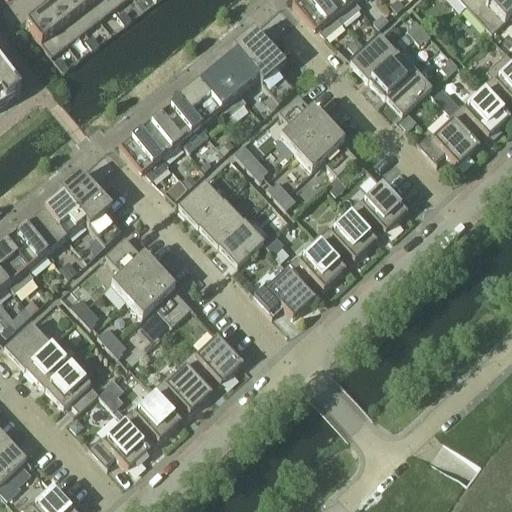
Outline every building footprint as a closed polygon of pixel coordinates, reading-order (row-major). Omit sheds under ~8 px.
[(82,39),(99,26),(78,0),(63,0),(57,5),(82,39)] [(78,0),(99,26),(115,14),(104,0),(78,0)] [(104,0),(115,14),(131,1),(130,0),(104,0)] [(323,45),(340,31),(314,0),(306,0),(308,2),(291,14),(315,38),(316,37),(323,45)] [(353,7),(352,7),(346,0),(314,0),(340,31),(359,15),(353,7)] [(452,0),(464,13),(478,0),(452,0)] [(489,40),(511,19),(511,5),(507,0),(478,0),(464,13),(489,40)] [(66,51),(82,39),(57,5),(40,18),(66,51)] [(119,19),(126,28),(130,25),(123,16),(119,19)] [(49,64),(66,51),(40,18),(23,31),(49,64)] [(122,31),(126,28),(119,19),(115,22),(122,31)] [(377,34),(386,26),(380,20),(371,28),(377,34)] [(411,44),(421,35),(413,27),(408,31),(410,33),(405,38),(411,44)] [(423,48),(429,43),(421,35),(411,44),(417,51),(422,46),(423,48)] [(87,44),(93,53),(97,50),(91,41),(87,44)] [(394,61),(393,60),(377,43),(348,70),(366,88),(394,61)] [(90,56),(93,53),(87,44),(83,47),(90,56)] [(256,52),(252,55),(243,44),(230,55),(234,60),(236,60),(257,86),(256,87),(276,111),(292,97),(271,74),(273,72),(256,52)] [(346,53),(351,58),(360,50),(354,44),(346,53)] [(238,102),(256,87),(257,86),(236,60),(234,60),(231,62),(233,64),(226,70),(216,76),(238,102)] [(411,78),(411,77),(394,60),(393,60),(394,61),(366,88),(383,105),(411,78)] [(59,63),(54,67),(52,68),(60,78),(66,74),(59,63)] [(445,81),(455,72),(448,64),(442,68),(444,70),(439,75),(445,81)] [(511,68),(511,70),(493,86),(490,83),(477,94),(480,98),(481,97),(494,111),(495,110),(504,102),(511,110),(511,68)] [(244,110),(238,102),(216,76),(211,78),(213,81),(206,86),(197,92),(218,118),(225,126),(244,110)] [(401,122),(429,96),(411,76),(411,77),(411,78),(383,105),(401,122)] [(199,134),(218,118),(197,92),(192,94),(194,97),(187,102),(177,108),(199,134)] [(495,110),(494,111),(481,97),(480,98),(462,115),(459,111),(446,123),(449,126),(450,125),(464,139),(473,130),(486,144),(506,125),(507,126),(508,125),(495,110)] [(290,134),(309,116),(296,101),(276,119),(290,134)] [(447,122),(457,113),(452,107),(442,116),(447,122)] [(179,150),(199,134),(177,108),(172,110),(174,113),(167,118),(158,124),(179,150)] [(294,162),(325,133),(309,116),(290,134),(278,145),(294,162)] [(405,137),(415,128),(407,120),(397,128),(405,137)] [(160,166),(179,150),(158,124),(153,126),(155,129),(148,134),(138,140),(160,166)] [(477,153),(464,139),(450,125),(449,126),(431,143),(428,139),(415,151),(432,169),(442,159),(455,172),(476,153),(476,154),(477,153)] [(321,168),(340,150),(325,133),(294,162),(309,179),(321,168)] [(158,167),(160,166),(138,140),(133,142),(135,145),(129,150),(118,156),(149,187),(164,173),(158,167)] [(222,161),(232,151),(227,145),(217,155),(222,161)] [(335,182),(354,164),(340,150),(321,168),(335,182)] [(245,175),(255,166),(242,151),(232,160),(245,175)] [(211,169),(221,161),(215,155),(206,162),(211,169)] [(261,182),(266,177),(255,166),(245,175),(257,188),(263,183),(261,182)] [(185,195),(194,187),(188,180),(179,188),(185,195)] [(333,202),(344,193),(334,183),(324,192),(333,202)] [(83,194),(79,198),(69,187),(56,197),(61,203),(62,202),(83,228),(82,229),(103,254),(118,239),(98,216),(100,214),(83,194)] [(177,187),(171,192),(178,200),(184,195),(177,187)] [(272,204),(282,195),(276,188),(271,193),(270,191),(265,196),(272,204)] [(222,210),(221,209),(202,189),(176,214),(196,234),(222,210)] [(413,228),(405,220),(379,191),(359,210),(356,206),(343,218),(346,221),(348,220),(361,234),(371,225),(383,239),(404,221),(412,229),(413,228)] [(284,216),(294,207),(282,195),(272,204),(284,216)] [(64,244),(82,229),(83,228),(62,202),(61,203),(57,205),(59,207),(52,213),(43,218),(64,244)] [(241,230),(240,228),(222,208),(221,209),(222,210),(196,234),(216,253),(241,230)] [(45,260),(64,244),(43,218),(38,221),(40,223),(33,228),(23,234),(45,260)] [(361,234),(348,220),(346,221),(328,238),(325,235),(312,246),(316,250),(317,249),(330,263),(330,262),(340,254),(352,267),(373,249),(374,250),(375,249),(361,234)] [(261,250),(262,250),(241,228),(240,228),(241,230),(216,253),(236,273),(261,250)] [(25,276),(45,260),(23,234),(18,237),(20,239),(14,244),(4,250),(25,276)] [(92,263),(103,253),(95,244),(87,250),(92,263)] [(121,281),(140,263),(122,244),(103,262),(121,281)] [(262,250),(261,250),(270,259),(277,253),(268,244),(262,250)] [(330,262),(330,263),(317,249),(316,250),(298,267),(294,263),(281,275),(285,278),(286,277),(299,291),(309,282),(321,296),(342,277),(343,278),(343,277),(330,262)] [(25,276),(4,250),(0,252),(0,254),(1,255),(0,255),(0,285),(6,292),(13,300),(32,284),(25,276)] [(277,268),(286,259),(279,252),(270,260),(277,268)] [(77,259),(86,269),(92,264),(83,254),(77,259)] [(124,309),(156,280),(140,263),(121,281),(109,292),(124,309)] [(66,286),(76,278),(67,267),(57,275),(66,286)] [(299,291),(286,277),(285,278),(267,295),(263,291),(251,303),(267,321),(278,311),(290,324),(311,305),(312,306),(313,305),(299,291)] [(152,315),(171,297),(156,280),(124,309),(140,326),(152,315)] [(169,334),(189,316),(171,297),(152,315),(169,334)] [(30,320),(37,313),(31,306),(23,312),(30,320)] [(79,325),(88,315),(79,306),(74,310),(73,309),(68,313),(79,325)] [(22,314),(11,325),(0,313),(0,320),(14,335),(29,321),(22,314)] [(92,329),(97,324),(88,315),(79,325),(88,335),(93,330),(92,329)] [(14,336),(11,334),(8,330),(0,337),(0,339),(4,344),(14,336)] [(48,353),(47,352),(29,332),(2,356),(23,376),(48,353)] [(105,354),(115,344),(107,335),(102,340),(100,338),(95,343),(105,354)] [(240,373),(241,372),(214,343),(195,362),(191,358),(178,370),(182,373),(183,372),(196,386),(206,377),(218,391),(239,372),(240,373)] [(119,358),(124,354),(115,344),(105,354),(115,365),(121,360),(119,358)] [(68,372),(67,371),(48,351),(47,352),(48,353),(23,376),(42,396),(68,372)] [(88,392),(68,370),(67,371),(68,372),(42,396),(62,416),(68,410),(76,419),(96,401),(88,392)] [(110,388),(120,380),(111,370),(102,379),(110,388)] [(196,386),(183,372),(182,373),(164,390),(160,387),(148,398),(151,402),(152,401),(165,415),(165,414),(175,406),(187,419),(208,400),(209,401),(210,400),(196,386)] [(97,402),(103,409),(110,402),(104,396),(97,402)] [(165,414),(165,415),(152,401),(151,402),(133,419),(129,415),(117,427),(120,430),(121,429),(134,443),(144,434),(157,448),(177,429),(178,430),(179,429),(165,414)] [(511,511),(511,421),(477,472),(470,482),(463,492),(449,511),(511,511)] [(67,431),(74,439),(82,432),(75,424),(67,431)] [(134,443),(121,429),(120,430),(102,447),(99,443),(86,455),(102,473),(113,463),(126,476),(146,457),(147,458),(148,457),(134,443)] [(0,488),(24,467),(5,446),(0,450),(0,488)] [(0,490),(0,500),(5,506),(18,494),(8,484),(0,490)] [(64,511),(50,495),(31,511),(28,511),(27,510),(24,511),(64,511)]
